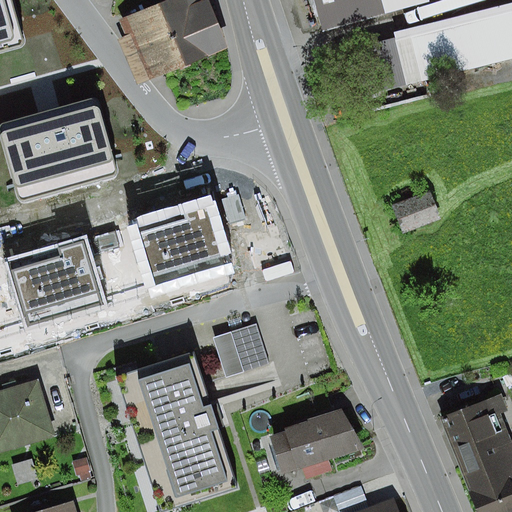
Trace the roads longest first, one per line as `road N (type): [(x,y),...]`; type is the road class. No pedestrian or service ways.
road 1 (primary): [(441,511),(284,125)]
road 2 (residential): [(68,0),(131,84),(194,138),(284,125)]
road 3 (primary): [(284,125),(247,0)]
